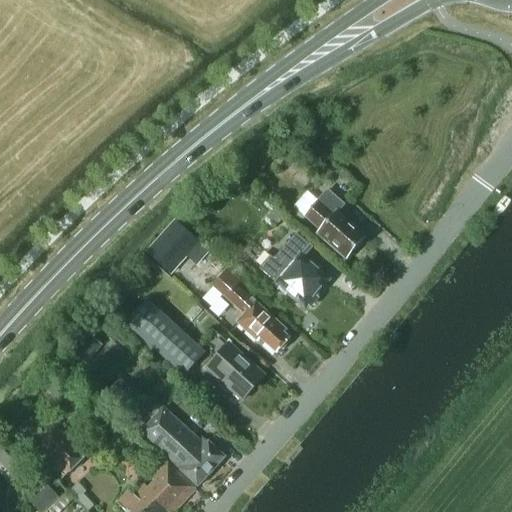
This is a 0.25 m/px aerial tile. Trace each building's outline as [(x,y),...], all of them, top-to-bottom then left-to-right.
[(256,172),(257,173),(270,159),(260,151),(248,166),(256,172)] [(248,166),(241,174),(248,180),(256,172),(248,166)] [(346,260),(364,239),(336,215),(344,206),(327,192),(302,221),(346,260)] [(267,219),(276,227),(284,218),(275,210),(267,219)] [(175,221),(146,253),(172,276),(201,244),(175,221)] [(296,234),(273,261),(270,258),(260,270),(281,288),(280,291),(285,294),(287,293),(305,308),(307,306),(311,306),(317,300),(315,296),(328,281),(301,258),(311,247),(296,234)] [(285,331),(236,286),(240,282),(227,270),(212,287),(240,312),(242,309),(246,312),(236,324),(256,343),(259,340),(276,354),(288,340),(283,334),(285,331)] [(205,354),(147,301),(126,325),(184,378),(205,354)] [(93,364),(106,343),(97,337),(84,358),(93,364)] [(266,375),(231,343),(208,368),(244,400),(266,375)] [(113,402),(128,415),(142,400),(128,387),(113,402)] [(197,486),(210,472),(223,458),(201,438),(198,441),(163,409),(141,433),(176,466),(175,468),(185,477),(185,476),(197,486)] [(78,448),(58,428),(38,448),(66,476),(91,451),(84,443),(78,448)] [(174,511),(195,490),(165,462),(134,496),(129,492),(118,505),(125,511),(174,511)] [(36,505),(42,511),(46,511),(62,497),(53,488),(36,505)] [(62,497),(46,511),(60,511),(75,499),(67,491),(62,497)]
